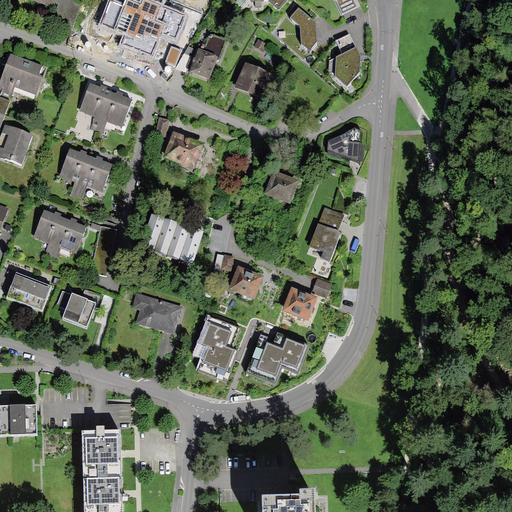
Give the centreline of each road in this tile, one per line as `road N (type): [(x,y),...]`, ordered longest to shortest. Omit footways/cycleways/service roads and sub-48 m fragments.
road 1 (residential): [(199,407),(246,411),(302,398),(348,351),(367,290),(382,93)]
road 2 (residential): [(0,25),(257,130),(306,133),(382,93)]
road 3 (track): [(406,511),(436,140)]
road 4 (track): [(511,397),(455,298),(445,158),(436,140)]
road 5 (residential): [(0,343),(199,407)]
road 6 (track): [(436,140),(471,0)]
